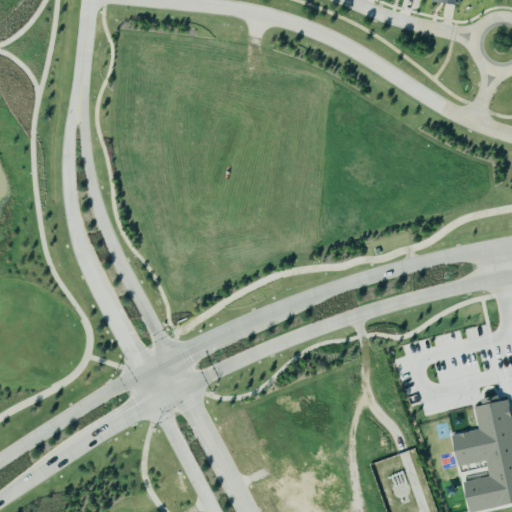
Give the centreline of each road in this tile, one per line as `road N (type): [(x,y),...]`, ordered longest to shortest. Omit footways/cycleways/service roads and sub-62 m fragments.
road 1 (secondary): [(0,496),(122,419),(275,345),(387,305),(511,274)]
road 2 (secondary): [(511,242),(378,273),(262,314),(139,373),(0,457)]
road 3 (residential): [(511,133),(441,107),(296,24),(160,0)]
road 4 (tertiary): [(182,389),(108,248),(77,102)]
road 5 (tertiary): [(77,102),(68,124),(72,216),(139,373)]
road 6 (tertiary): [(139,373),(213,511)]
road 7 (residential): [(482,64),(511,67),(510,18),(494,16),(476,28),(473,48),(482,64)]
road 8 (tertiary): [(247,511),(182,389)]
road 9 (residential): [(472,39),(345,0)]
